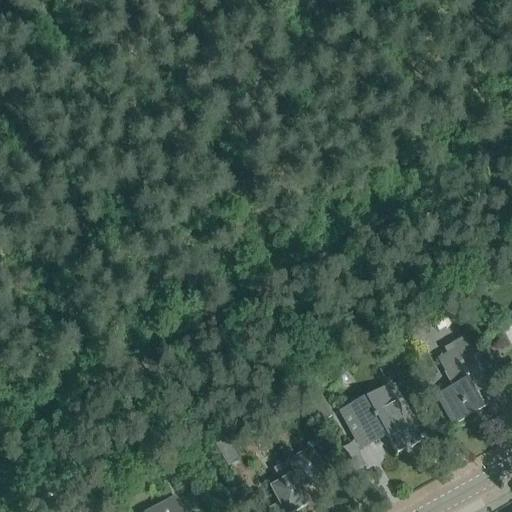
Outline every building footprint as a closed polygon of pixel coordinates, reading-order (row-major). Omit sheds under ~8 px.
[(454,310),(440,318),(446,328),(460,321),(454,310)] [(455,349),(436,359),(452,388),(450,389),(439,395),(446,406),(455,424),(483,408),(477,396),(473,389),(488,381),(478,364),(466,342),(464,338),(452,345),(455,349)] [(419,443),(410,425),(388,386),(340,413),(346,423),(355,441),(365,436),(370,445),(385,437),(396,456),(419,443)] [(320,422),(332,416),(318,389),(306,396),(320,422)] [(268,487),(275,500),(282,511),(295,511),(311,504),(304,491),(327,478),(318,461),(311,449),(286,462),(273,470),(279,481),(268,487)] [(182,511),(174,497),(148,511),(182,511)]
